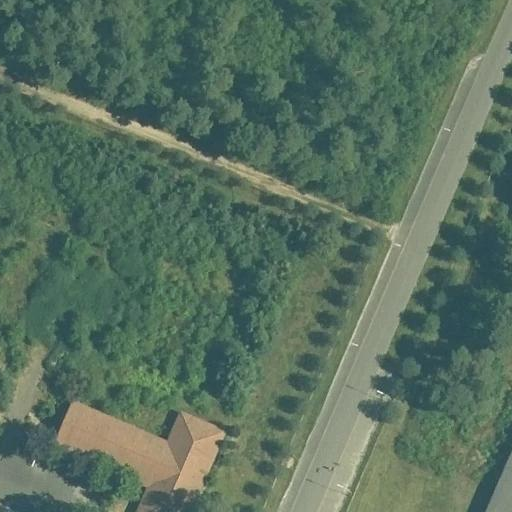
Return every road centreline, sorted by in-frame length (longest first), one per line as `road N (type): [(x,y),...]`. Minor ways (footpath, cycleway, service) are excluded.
road 1 (unclassified): [(511,14),(296,511)]
road 2 (track): [(414,240),(0,68)]
